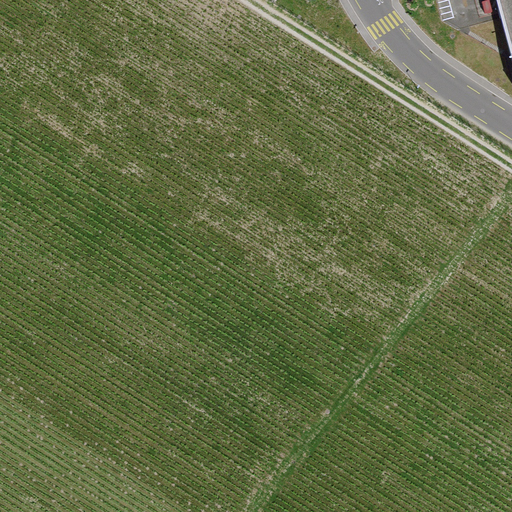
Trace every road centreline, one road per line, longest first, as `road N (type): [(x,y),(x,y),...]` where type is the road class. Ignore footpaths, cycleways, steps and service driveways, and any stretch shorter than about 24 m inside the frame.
road 1 (track): [(511,192),(253,511)]
road 2 (track): [(511,166),(249,0)]
road 3 (unclassified): [(511,124),(418,65),(371,0)]
